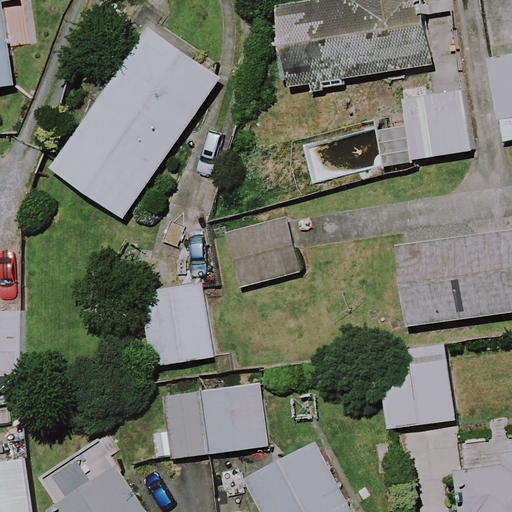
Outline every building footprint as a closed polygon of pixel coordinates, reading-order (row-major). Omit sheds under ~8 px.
[(0,1),(11,0),(0,0),(0,91),(9,91),(0,11),(0,1)] [(429,67),(416,0),(329,0),(276,10),(292,93),(429,67)] [(219,79),(148,32),(52,174),(123,222),(219,79)] [(511,143),(511,55),(483,62),(501,146),(511,143)] [(471,155),(461,90),(400,99),(409,164),(471,155)] [(296,277),(283,220),(222,234),(235,292),(296,277)] [(511,315),(511,236),(389,254),(400,331),(511,315)] [(214,360),(201,285),(144,295),(156,369),(214,360)] [(0,396),(21,397),(21,372),(21,313),(0,313),(0,396)] [(453,423),(444,346),(373,355),(382,432),(453,423)] [(267,448),(256,384),(161,399),(171,463),(267,448)] [(348,511),(314,446),(243,483),(257,511),(348,511)] [(511,511),(511,449),(499,451),(501,469),(449,477),(454,511),(511,511)] [(0,511),(35,511),(26,460),(0,464),(0,511)] [(142,511),(113,466),(46,510),(47,511),(142,511)]
